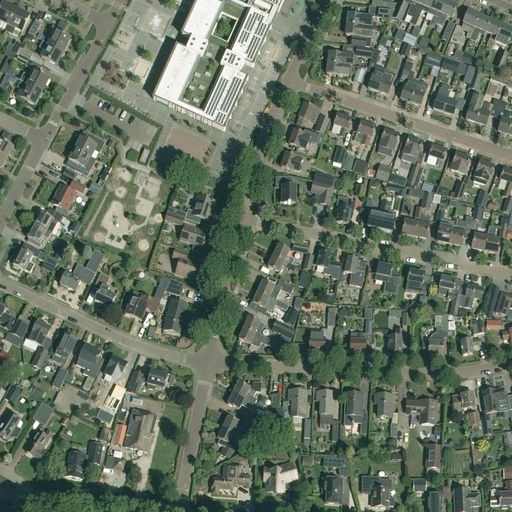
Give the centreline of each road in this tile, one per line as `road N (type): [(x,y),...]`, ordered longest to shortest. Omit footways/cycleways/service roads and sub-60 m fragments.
road 1 (residential): [(511,365),(422,373),(207,360)]
road 2 (residential): [(511,276),(241,218)]
road 3 (residential): [(511,156),(288,79)]
road 4 (residential): [(207,360),(138,346),(0,280)]
road 5 (residential): [(177,511),(207,360)]
road 6 (residential): [(241,218),(288,79)]
road 7 (residential): [(207,360),(241,218)]
road 8 (residential): [(43,139),(108,23)]
